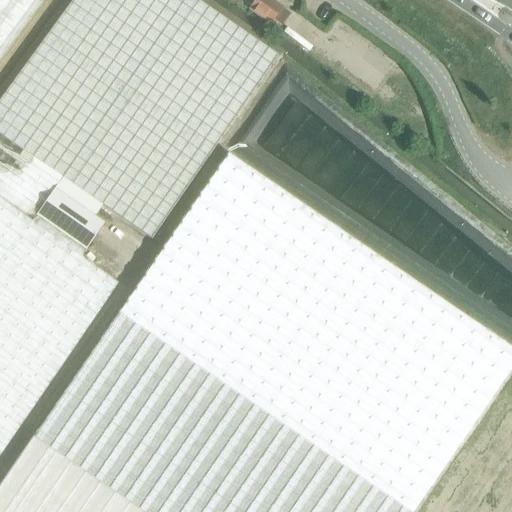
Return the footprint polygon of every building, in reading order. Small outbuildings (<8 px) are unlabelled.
[(0,0),(0,58),(42,0),(0,0)] [(63,180),(102,208),(150,241),(266,73),(278,57),(197,1),(195,0),(73,0),(73,1),(26,64),(0,100),(0,455),(119,282),(83,257),(86,252),(35,218),(63,180)] [(283,9),(270,0),(255,0),(248,12),(269,28),(270,26),(277,31),(281,27),(273,22),(283,9)] [(388,74),(371,59),(357,75),(374,90),(388,74)] [(0,511),(414,511),(511,370),(511,350),(228,156),(0,488),(0,511)] [(94,218),(102,208),(63,180),(35,218),(86,252),(104,225),(94,218)]
